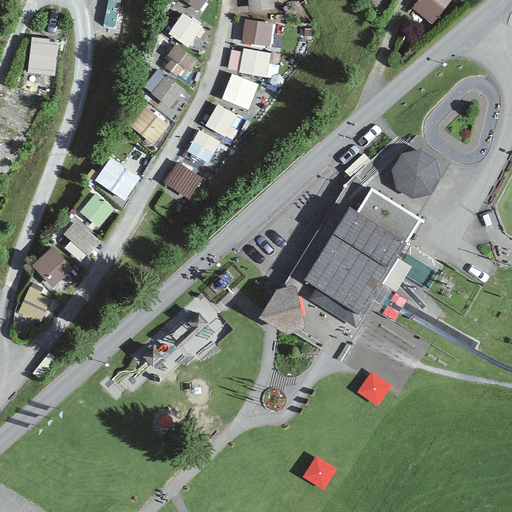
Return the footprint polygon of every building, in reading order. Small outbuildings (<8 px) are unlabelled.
[(127,11),(126,0),(98,0),(98,11),(127,11)] [(190,0),(185,0),(172,18),(193,33),(208,13),(190,0)] [(420,0),(438,15),(450,0),(420,0)] [(251,5),(247,32),(277,37),(282,10),(251,5)] [(62,65),(66,28),(36,24),(32,61),(62,65)] [(169,56),(191,64),(200,39),(178,31),(169,56)] [(233,59),(280,67),(283,42),(237,35),(233,59)] [(175,93),(191,75),(162,51),(147,69),(175,93)] [(256,98),(265,70),(235,61),(226,89),(256,98)] [(35,110),(45,84),(10,71),(0,98),(35,110)] [(147,83),(129,101),(153,126),(171,108),(147,83)] [(210,114),(233,126),(245,103),(222,91),(210,114)] [(0,143),(15,150),(28,124),(0,111),(0,143)] [(190,141),(213,154),(227,130),(205,117),(190,141)] [(188,193),(209,169),(187,150),(166,174),(188,193)] [(99,177),(80,199),(99,215),(118,193),(99,177)] [(357,324),(422,221),(372,189),(357,212),(350,208),(304,280),(317,289),(312,296),(357,324)] [(63,224),(83,242),(100,223),(80,206),(63,224)] [(59,228),(36,250),(57,273),(81,251),(59,228)] [(33,274),(23,300),(48,310),(58,284),(33,274)] [(296,290),(278,290),(260,318),(275,328),(289,336),(307,330),(296,290)] [(213,298),(178,316),(194,347),(230,329),(213,298)] [(374,361),(364,383),(386,394),(397,372),(374,361)] [(309,467),(331,479),(342,458),(321,446),(309,467)]
